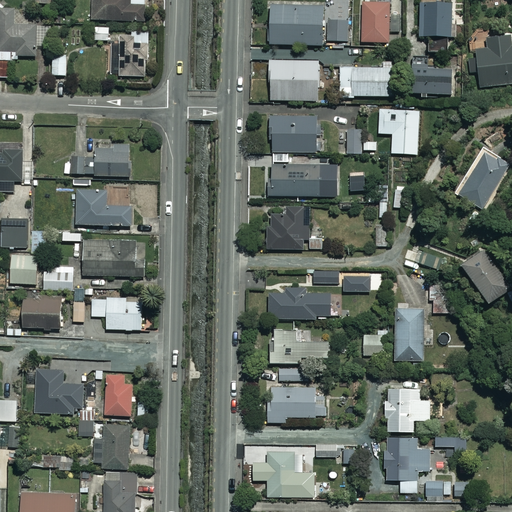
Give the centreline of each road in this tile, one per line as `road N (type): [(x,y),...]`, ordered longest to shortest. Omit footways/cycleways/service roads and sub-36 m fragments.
road 1 (residential): [(172,511),(181,108)]
road 2 (residential): [(229,109),(221,511)]
road 3 (residential): [(0,103),(181,108)]
